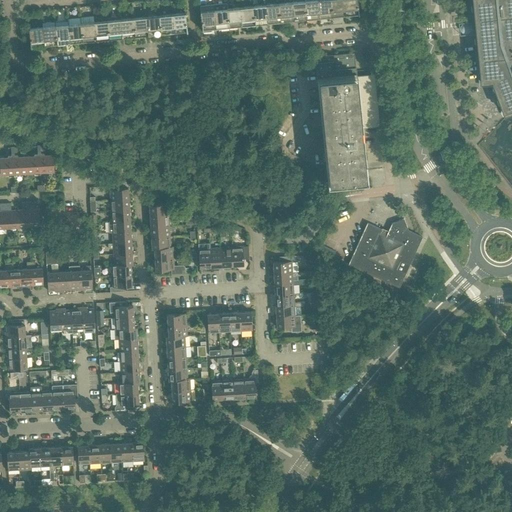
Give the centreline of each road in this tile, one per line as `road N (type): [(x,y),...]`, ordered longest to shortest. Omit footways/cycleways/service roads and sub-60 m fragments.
road 1 (residential): [(156,422),(153,296),(258,288),(254,227),(0,115)]
road 2 (secondary): [(304,464),(348,403),(481,263)]
road 3 (residential): [(194,51),(24,68),(14,64),(7,0)]
road 4 (residential): [(490,222),(446,162),(425,0)]
road 5 (residential): [(194,51),(374,34)]
road 6 (residential): [(399,0),(411,117),(433,172)]
road 7 (residential): [(304,464),(226,420),(156,422)]
road 8 (residential): [(391,191),(374,34)]
road 9 (residential): [(156,422),(0,431)]
